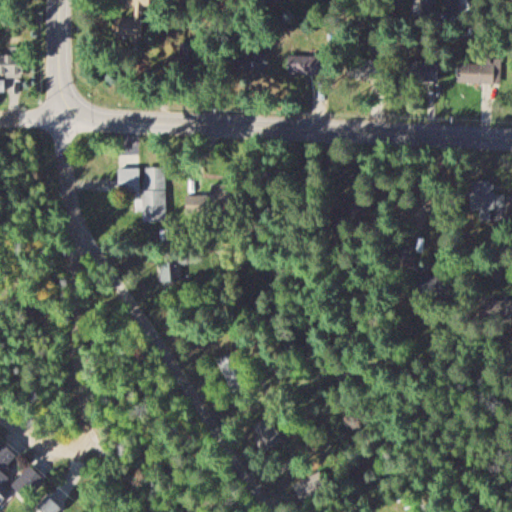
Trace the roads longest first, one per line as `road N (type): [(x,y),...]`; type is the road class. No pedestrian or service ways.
road 1 (residential): [(511,138),(59,121)]
road 2 (residential): [(269,511),(99,258),(68,195)]
road 3 (residential): [(59,121),(88,419),(88,439),(72,447)]
road 4 (residential): [(59,121),(60,0)]
